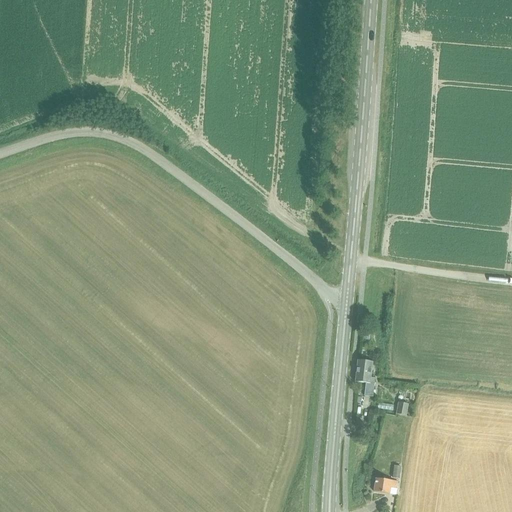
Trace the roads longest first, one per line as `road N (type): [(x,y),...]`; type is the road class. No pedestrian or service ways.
road 1 (unclassified): [(322,288),(128,141),(73,132),(0,154)]
road 2 (secondary): [(347,299),(371,0)]
road 3 (secondary): [(329,511),(347,299)]
